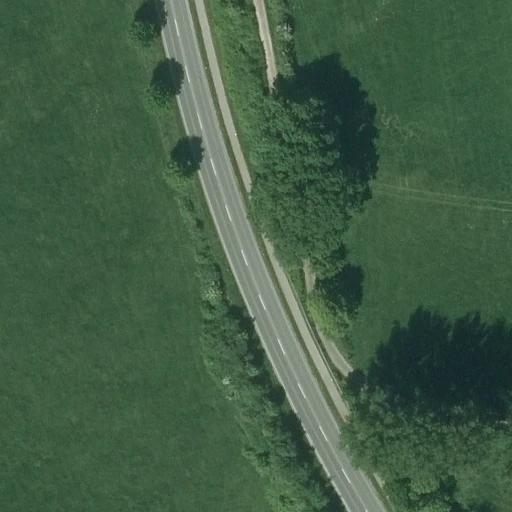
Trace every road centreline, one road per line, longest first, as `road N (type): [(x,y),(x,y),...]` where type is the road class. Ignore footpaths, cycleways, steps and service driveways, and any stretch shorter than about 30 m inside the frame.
road 1 (track): [(258,0),(331,342),(367,385),(427,407),(511,420)]
road 2 (secondary): [(372,511),(327,438),(226,202),(174,0)]
